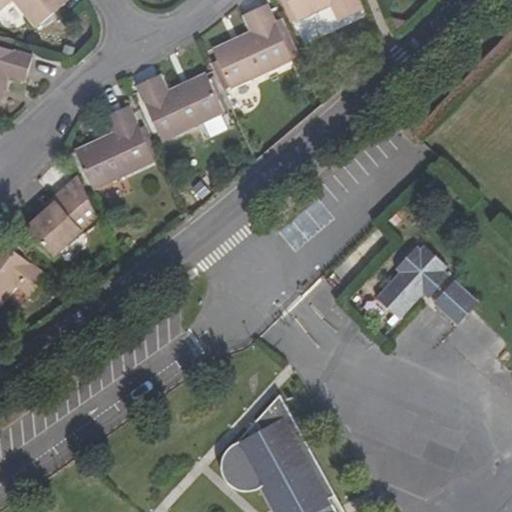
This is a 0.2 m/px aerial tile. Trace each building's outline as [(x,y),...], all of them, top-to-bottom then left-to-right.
[(0,0),(0,12),(14,2),(37,30),(68,3),(65,0),(0,0)] [(362,12),(356,0),(289,0),(299,21),(331,7),(339,23),(362,12)] [(294,60),(268,5),(244,16),(253,34),(216,52),(233,88),(294,60)] [(25,82),(32,58),(0,49),(0,100),(7,77),(25,82)] [(170,92),(163,76),(140,86),(166,141),(226,114),(208,75),(170,92)] [(240,103),(261,94),(255,81),(235,90),(240,103)] [(154,162),(128,106),(105,117),(113,135),(76,152),(94,189),(154,162)] [(84,234),(82,230),(98,217),(80,180),(54,202),(57,205),(30,227),(55,257),(84,234)] [(29,297),(45,277),(0,240),(0,303),(15,286),(29,297)] [(434,291),(434,292),(451,274),(448,271),(447,267),(450,265),(427,243),(426,244),(422,246),(418,245),(399,267),(403,270),(379,295),(403,317),(425,292),(427,289),(431,288),(434,291)] [(459,323),(472,309),(480,300),(457,278),(447,289),(451,294),(439,305),(459,323)] [(431,288),(427,289),(425,292),(425,294),(429,297),(432,296),(434,292),(434,291),(431,288)] [(451,294),(447,289),(435,302),(439,305),(451,294)] [(340,511),(333,498),(338,495),(283,394),(258,422),(266,433),(258,439),(240,439),(226,449),(222,466),(223,469),(227,478),(234,485),(243,489),(252,490),(262,488),(275,511),(340,511)]
